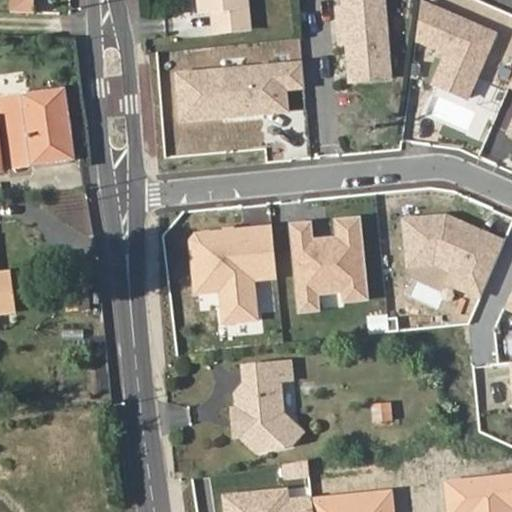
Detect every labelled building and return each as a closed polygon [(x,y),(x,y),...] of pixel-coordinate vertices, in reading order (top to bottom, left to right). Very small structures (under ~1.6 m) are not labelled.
[(24,0),(18,0),(11,0),(11,12),(31,12),(31,1),(24,0)] [(195,0),(197,11),(209,10),(212,33),(253,30),(248,0),(195,0)] [(390,76),(383,0),(343,0),(344,5),(348,41),(351,79),(390,76)] [(431,84),(473,99),(500,27),(427,0),(425,0),(411,38),(444,50),(431,84)] [(337,6),(340,42),(348,41),(344,5),(337,6)] [(301,66),(178,74),(182,119),(286,112),(286,88),(302,88),(301,66)] [(76,158),(66,89),(5,97),(9,128),(28,125),(34,164),(76,158)] [(14,167),(34,164),(28,125),(9,128),(14,167)] [(444,217),(404,221),(408,266),(433,263),(449,280),(481,294),(501,247),(486,241),(488,236),(471,229),(469,233),(455,228),(455,222),(444,217)] [(304,225),(287,227),(296,312),(313,310),(311,294),(339,292),(340,301),(361,299),(353,220),(331,223),(333,240),(306,243),(304,225)] [(220,290),(222,322),(261,319),(258,279),(278,278),(275,222),(189,228),(194,292),(220,290)] [(455,228),(469,233),(471,229),(455,222),(455,228)] [(501,247),(503,243),(488,236),(486,241),(501,247)] [(511,284),(503,306),(511,310),(511,284)] [(288,377),(287,361),(246,365),(247,382),(243,382),(235,392),(237,409),(237,412),(243,417),(243,423),(239,427),(240,433),(240,434),(256,448),(291,443),(301,431),(280,412),(277,378),(288,377)] [(231,409),(233,433),(240,433),(239,427),(243,423),(243,417),(237,412),(237,409),(231,409)] [(315,511),(314,492),(292,494),(291,485),(223,490),(224,511),(315,511)]
